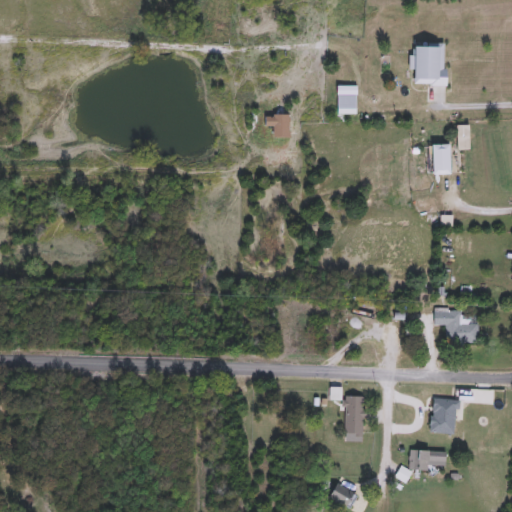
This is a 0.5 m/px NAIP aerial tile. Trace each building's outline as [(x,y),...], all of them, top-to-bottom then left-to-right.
[(415,85),(416,45),(446,45),(446,85),(415,85)] [(337,115),(337,96),(356,96),(356,115),(337,115)] [(452,146),(452,175),(433,175),(433,146),(452,146)] [(477,343),(445,343),(445,309),(463,309),(463,315),(477,315),(477,343)] [(364,396),(364,435),(345,435),(345,396),(364,396)] [(447,453),(444,470),(419,467),(422,449),(447,453)] [(405,484),(394,477),(401,465),(412,472),(405,484)] [(356,494),(347,508),(329,497),(338,482),(356,494)]
